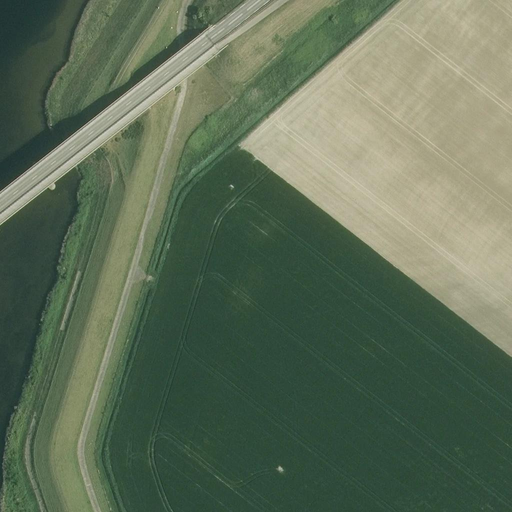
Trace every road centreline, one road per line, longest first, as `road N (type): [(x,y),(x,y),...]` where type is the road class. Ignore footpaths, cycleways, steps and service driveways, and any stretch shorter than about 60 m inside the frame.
road 1 (track): [(188,0),(179,23),(182,90),(81,440),(97,511)]
road 2 (secondary): [(0,206),(260,0)]
